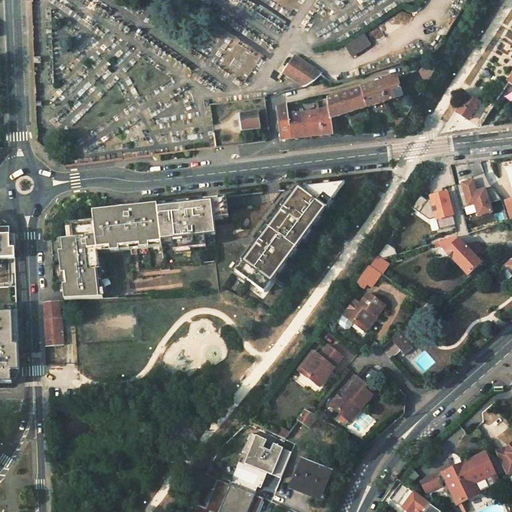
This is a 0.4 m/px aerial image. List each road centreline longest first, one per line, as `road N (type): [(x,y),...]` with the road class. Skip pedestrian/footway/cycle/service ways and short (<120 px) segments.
road 1 (tertiary): [(46,183),(132,181),(511,137)]
road 2 (secondary): [(502,356),(385,460),(354,511)]
road 3 (primary): [(33,387),(24,205)]
road 4 (primary): [(22,161),(12,0)]
road 5 (primary): [(42,511),(33,387)]
